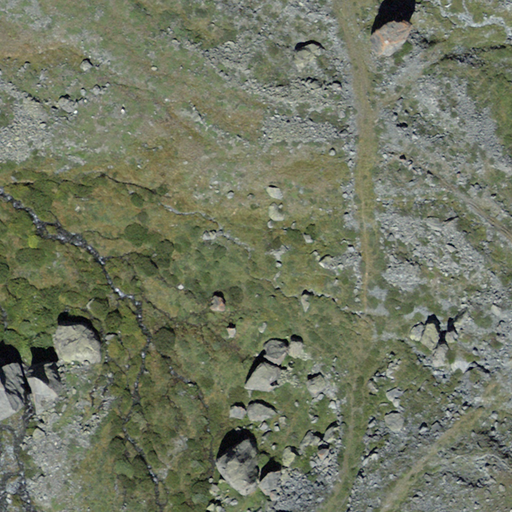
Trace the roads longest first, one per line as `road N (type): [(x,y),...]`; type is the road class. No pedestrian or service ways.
road 1 (track): [(339,511),(372,396),(364,241)]
road 2 (track): [(511,339),(374,511)]
